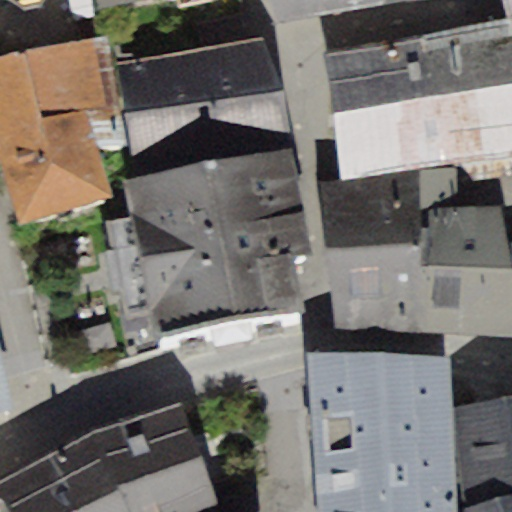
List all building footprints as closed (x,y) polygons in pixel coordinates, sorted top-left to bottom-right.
[(104,0),(106,9),(147,0),(104,0)] [(273,0),(280,19),(390,0),(273,0)] [(511,0),(501,0),(505,14),(511,29),(511,0)] [(511,29),(505,14),(322,48),(332,116),(341,177),(451,159),(475,175),(511,171),(511,29)] [(106,33),(0,57),(0,151),(20,219),(109,199),(96,140),(128,136),(112,63),(106,33)] [(263,36),(112,63),(128,136),(135,174),(290,145),(284,122),(263,36)] [(135,174),(125,176),(142,266),(158,345),(300,317),(294,259),(305,257),(290,145),(135,174)] [(333,322),(511,333),(511,239),(509,240),(501,205),(456,203),(451,159),(341,177),(321,180),(328,255),(333,322)] [(317,481),(319,511),(462,511),(461,504),(454,404),(448,354),(376,352),(309,350),(317,481)] [(511,392),(488,397),(454,404),(461,504),(511,487),(511,392)] [(104,423),(93,426),(139,506),(208,480),(177,399),(104,423)] [(141,511),(139,506),(93,426),(0,476),(0,506),(3,511),(141,511)] [(511,511),(511,487),(461,504),(462,511),(511,511)]
